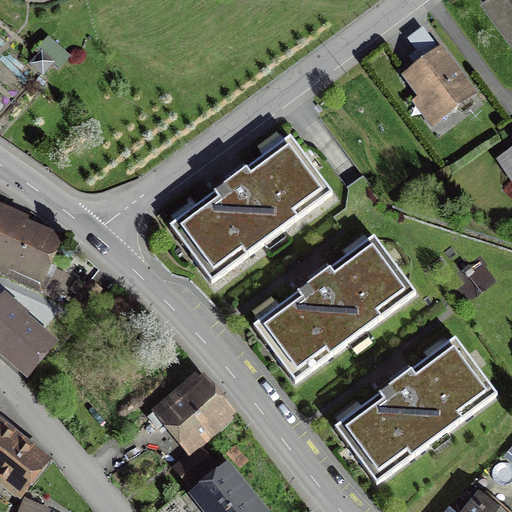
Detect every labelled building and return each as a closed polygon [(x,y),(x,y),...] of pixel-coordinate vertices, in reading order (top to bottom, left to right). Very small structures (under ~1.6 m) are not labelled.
[(511,0),(488,0),(511,33),(511,0)] [(442,54),(411,75),(439,116),(470,96),(442,54)] [(290,140),(170,228),(210,282),(330,195),(290,140)] [(0,273),(52,296),(59,281),(42,273),(57,239),(0,213),(0,273)] [(374,239),(253,326),(294,382),(415,295),(374,239)] [(100,290),(89,282),(74,302),(85,310),(100,290)] [(0,350),(25,373),(52,342),(21,315),(27,309),(7,292),(0,299),(0,350)] [(455,340),(335,429),(376,484),(496,396),(455,340)] [(197,378),(148,418),(156,429),(171,417),(193,444),(228,417),(197,378)] [(0,419),(0,480),(17,494),(43,461),(12,436),(16,432),(0,419)] [(203,450),(177,472),(209,511),(260,511),(264,509),(222,458),(214,464),(203,450)] [(503,511),(488,498),(475,511),(503,511)]
